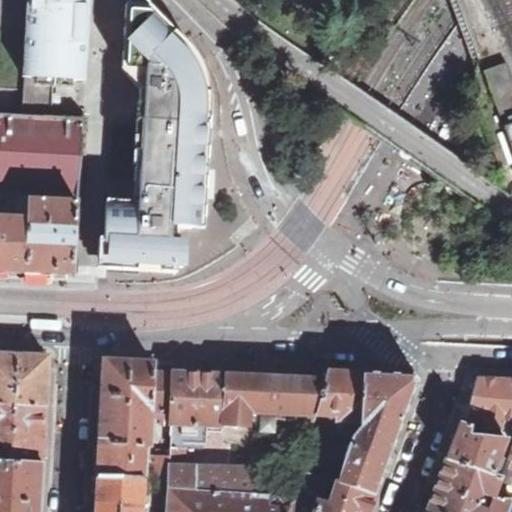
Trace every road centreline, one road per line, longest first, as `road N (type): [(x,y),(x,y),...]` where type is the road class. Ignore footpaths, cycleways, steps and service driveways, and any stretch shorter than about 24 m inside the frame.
road 1 (unclassified): [(511,215),(255,39),(212,0)]
road 2 (tertiary): [(335,243),(281,185),(253,86),(193,0)]
road 3 (tertiary): [(511,320),(405,286),(335,243)]
road 4 (residential): [(67,511),(75,339)]
road 5 (tertiary): [(224,340),(394,345)]
road 6 (residential): [(452,357),(398,511)]
road 7 (tertiary): [(75,339),(224,340)]
road 8 (unclassified): [(224,340),(294,291),(335,243)]
road 9 (tertiary): [(394,345),(411,335),(511,323)]
